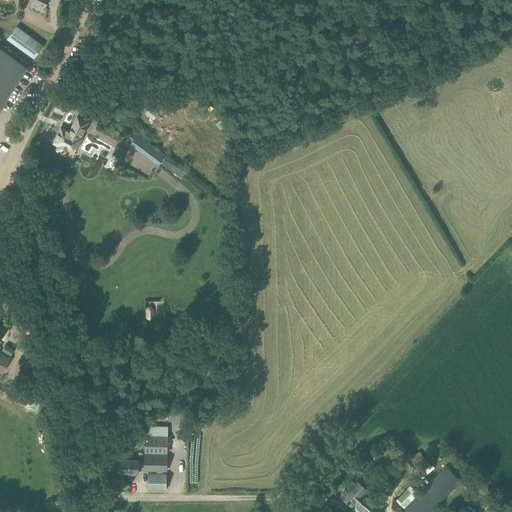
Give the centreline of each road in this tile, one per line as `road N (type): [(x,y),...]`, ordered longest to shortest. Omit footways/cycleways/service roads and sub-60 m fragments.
road 1 (unknown): [(13,159),(45,192),(79,253),(106,263),(134,237),(189,211),(196,194),(140,150),(67,139)]
road 2 (track): [(92,511),(13,159)]
road 3 (unknown): [(88,494),(322,496)]
road 4 (unclassified): [(0,187),(89,0)]
